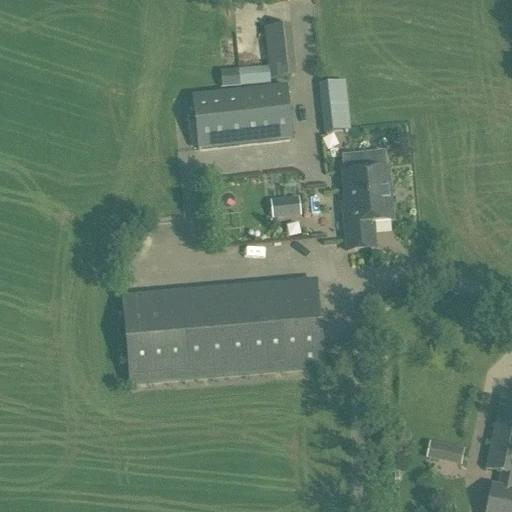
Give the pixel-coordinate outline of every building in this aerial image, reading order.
[(289,26),(264,30),(270,80),(295,78),(289,26)] [(268,67),(238,70),(240,88),(270,85),(268,67)] [(318,86),(324,135),(349,132),(344,82),(318,86)] [(200,150),(291,140),(286,88),(194,98),(200,150)] [(377,251),(374,226),(394,224),(389,169),(340,173),(343,205),(340,205),(345,255),(377,251)] [(280,201),(270,202),(272,219),(282,218),(280,201)] [(323,366),(313,279),(121,300),(130,387),(323,366)] [(511,511),(511,398),(500,397),(484,471),(499,475),(496,488),(492,488),(486,511),(511,511)] [(426,460),(461,467),(464,449),(429,443),(426,460)]
